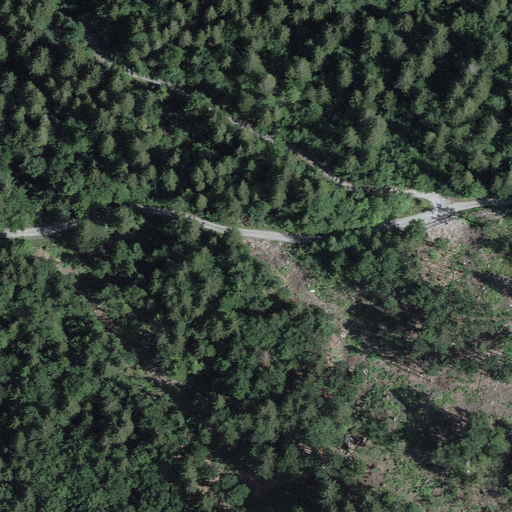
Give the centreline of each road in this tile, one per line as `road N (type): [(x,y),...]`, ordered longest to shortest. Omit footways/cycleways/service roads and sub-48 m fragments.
road 1 (track): [(0,235),(125,209),(176,213),(242,233),(336,237),(511,196)]
road 2 (track): [(453,206),(356,186),(188,93),(113,65),(85,27),(38,0)]
